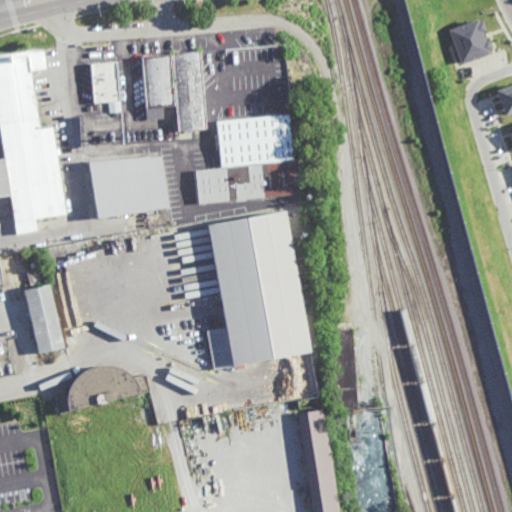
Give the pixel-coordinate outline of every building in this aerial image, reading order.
[(448,29),(459,63),(491,53),(484,31),(483,32),(480,19),(448,29)] [(41,129),(52,127),(67,215),(36,220),(38,231),(17,235),(11,195),(0,196),(0,159),(5,159),(0,130),(0,57),(45,51),(48,68),(32,71),(41,129)] [(179,132),(173,55),(201,52),(208,130),(179,132)] [(146,108),(142,57),(172,55),(176,106),(146,108)] [(121,112),(109,113),(108,103),(100,104),(101,110),(95,110),(91,64),(117,62),(121,112)] [(504,115),(511,112),(511,85),(496,91),(504,115)] [(222,167),(217,120),(287,114),(291,160),(222,167)] [(99,220),(90,162),(162,157),(170,208),(99,220)] [(200,203),(197,171),(298,161),(301,194),(200,203)] [(213,367),(206,331),(226,328),(208,225),(283,212),(307,351),(213,367)] [(38,352),(25,292),(51,286),(64,346),(38,352)] [(336,409),(330,330),(352,328),(357,407),(336,409)] [(136,374),(146,372),(150,388),(56,411),(55,405),(58,404),(55,394),(67,391),(76,375),(84,367),(94,362),(107,361),(119,363),(128,368),(136,374)] [(312,511),(296,412),(321,408),(337,511),(312,511)]
